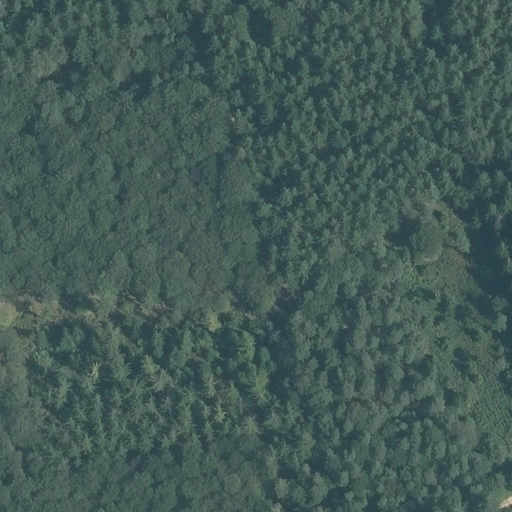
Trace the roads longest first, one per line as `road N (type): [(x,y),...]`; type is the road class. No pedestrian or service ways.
road 1 (track): [(333,511),(271,320),(113,296),(67,298),(4,321)]
road 2 (track): [(0,302),(46,511)]
